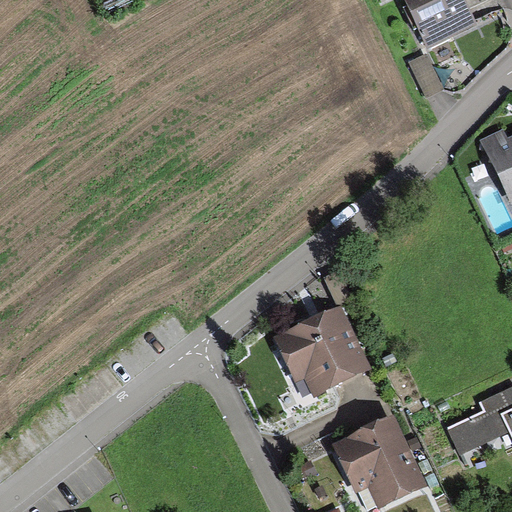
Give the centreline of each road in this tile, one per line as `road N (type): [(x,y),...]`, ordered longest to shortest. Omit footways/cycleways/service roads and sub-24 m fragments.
road 1 (residential): [(199,343),(511,67)]
road 2 (residential): [(0,505),(199,343)]
road 3 (residential): [(199,343),(282,511)]
